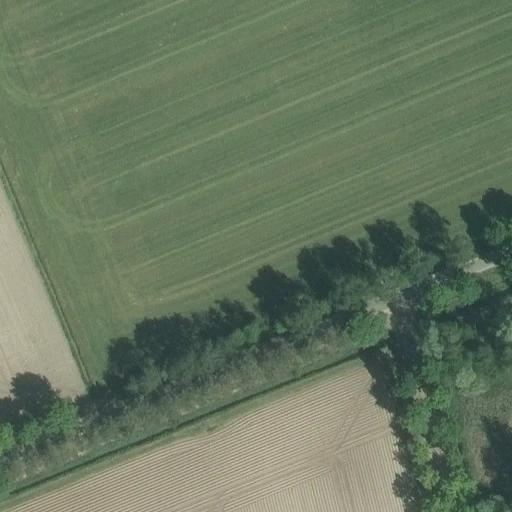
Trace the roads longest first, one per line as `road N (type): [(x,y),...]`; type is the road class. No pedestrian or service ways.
road 1 (unclassified): [(0,457),(511,252)]
road 2 (track): [(446,511),(389,302)]
